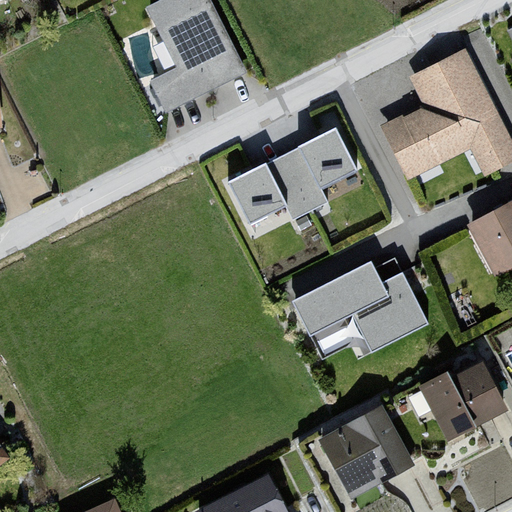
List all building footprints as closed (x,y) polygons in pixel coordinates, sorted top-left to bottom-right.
[(212,0),(162,0),(147,8),(177,69),(150,82),(166,115),(249,74),(212,0)] [(511,134),(469,49),(409,78),(424,108),(383,128),(409,179),(472,148),(487,180),(511,167),(511,134)] [(336,129),(229,185),(251,227),(287,208),(294,221),(329,203),(323,192),(360,173),(336,129)] [(511,205),(470,227),(496,279),(511,270),(511,205)] [(372,263),(293,304),(311,340),(355,317),(374,353),(429,325),(395,260),(375,270),(372,263)] [(449,374),(419,389),(449,445),(509,414),(484,364),(452,381),(449,374)] [(383,408),(320,442),(353,503),(417,469),(383,408)] [(0,448),(0,466),(9,460),(0,448)] [(287,511),(270,478),(203,511),(287,511)] [(119,511),(115,502),(93,511),(119,511)]
